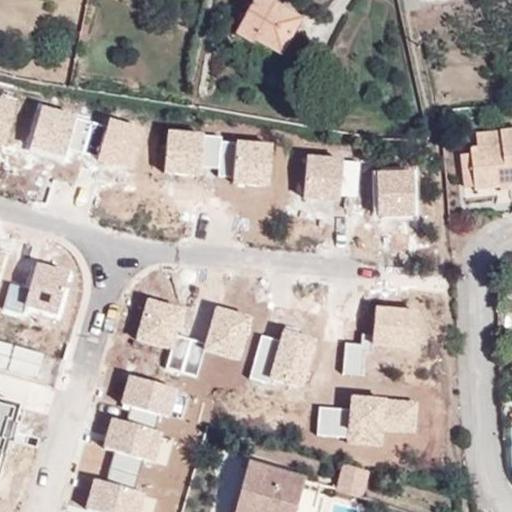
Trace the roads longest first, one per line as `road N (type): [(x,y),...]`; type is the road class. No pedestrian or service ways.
road 1 (residential): [(511,245),(465,292),(491,501),(503,511)]
road 2 (residential): [(40,511),(124,248)]
road 3 (residential): [(124,248),(370,271)]
road 4 (residential): [(0,211),(124,248)]
